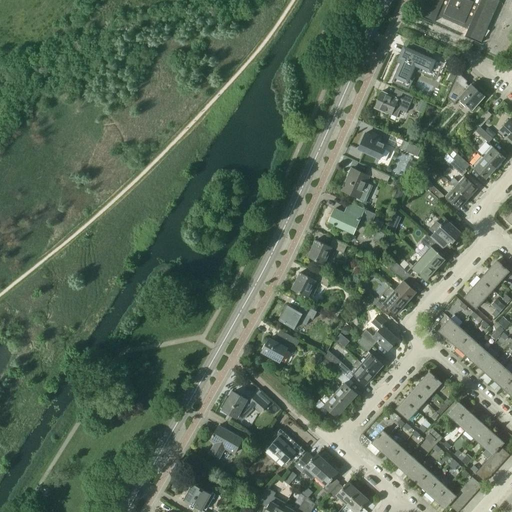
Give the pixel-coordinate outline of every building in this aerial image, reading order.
[(480,44),(499,0),(498,0),(424,0),(417,15),(433,22),(436,15),(468,29),(464,37),(480,44)] [(396,74),(394,77),(407,83),(410,76),(415,65),(431,72),(436,60),(428,57),(431,52),(413,44),(410,49),(407,48),(404,55),(400,54),(399,57),(398,60),(397,61),(400,63),(396,74)] [(484,97),(470,84),(466,89),(464,87),(467,81),(458,73),(447,98),(454,104),(459,98),(472,110),(484,97)] [(406,113),(413,97),(399,91),(396,98),(381,91),(374,108),(390,115),(391,115),(396,117),(399,110),(406,113)] [(480,126),(490,115),(486,111),(475,122),(480,126)] [(511,121),(509,119),(499,131),(503,135),(502,135),(504,137),(504,136),(511,143),(511,121)] [(492,138),(479,127),(476,131),(488,142),(492,138)] [(384,149),(386,143),(380,140),(381,137),(373,134),(372,137),(365,133),(358,149),(379,159),(380,158),(385,161),(389,152),(384,149)] [(421,149),(405,142),(402,148),(418,155),(421,149)] [(504,157),(490,145),(480,155),(495,168),(504,157)] [(469,165),(457,154),(453,158),(465,169),(469,165)] [(495,168),(480,155),(471,165),(485,178),(495,168)] [(466,171),(454,160),(450,164),(462,175),(466,171)] [(364,203),(372,186),(366,183),(369,177),(351,169),(342,191),(359,198),(358,201),(364,203)] [(389,177),(371,169),(369,175),(387,182),(389,177)] [(477,188),(464,177),(459,183),(454,178),(450,182),(455,187),(467,198),(477,188)] [(400,200),(407,185),(396,180),(394,187),(397,188),(393,197),(400,200)] [(444,196),(432,184),(427,189),(440,200),(444,196)] [(467,198),(455,187),(446,197),(458,208),(467,198)] [(372,223),(375,214),(349,203),(346,210),(348,210),(346,215),(334,209),(329,221),(334,223),(333,226),(335,226),(335,224),(353,232),(360,218),(372,223)] [(450,245),(460,233),(445,220),(442,224),(441,223),(440,224),(436,221),(429,229),(434,233),(430,237),(443,248),(447,243),(450,245)] [(438,253),(443,248),(430,237),(427,234),(421,241),(428,248),(425,251),(427,252),(422,257),(435,270),(445,259),(438,253)] [(333,256),(335,250),(343,253),(346,246),(333,239),(330,246),(315,240),(308,256),(324,264),(329,254),(333,256)] [(435,270),(422,257),(417,263),(415,262),(413,265),(409,262),(403,269),(415,279),(419,274),(425,280),(435,270)] [(509,271),(496,260),(488,270),(500,281),(509,271)] [(416,292),(409,286),(415,279),(403,269),(394,261),(389,268),(403,280),(394,290),(407,302),(416,292)] [(500,281),(488,270),(480,279),(492,290),(500,281)] [(316,289),(319,283),(327,287),(331,280),(318,273),(314,280),(300,273),(292,289),(307,297),(313,287),(316,289)] [(492,290),(480,279),(471,288),(484,299),(492,290)] [(407,302),(394,290),(389,286),(374,303),(387,314),(391,310),(396,314),(407,302)] [(484,299),(471,288),(463,297),(475,308),(484,299)] [(506,303),(510,298),(505,294),(502,299),(506,303)] [(505,305),(497,297),(495,299),(491,296),(489,298),(488,297),(486,299),(496,309),(499,312),(505,305)] [(312,319),(316,312),(301,304),(297,311),(287,305),(278,321),(293,329),(297,321),(305,325),(309,318),(312,319)] [(398,339),(384,327),(389,322),(380,314),(371,323),(379,330),(373,336),(366,330),(361,336),(362,337),(372,346),(377,341),(388,350),(398,339)] [(510,323),(502,317),(497,322),(504,329),(510,323)] [(448,339),(459,327),(449,318),(438,330),(448,339)] [(495,340),(503,330),(495,323),(493,326),(496,329),(490,336),(495,340)] [(457,347),(468,335),(459,327),(448,339),(457,347)] [(293,351),(299,341),(281,331),(275,341),(269,338),(261,352),(280,361),(287,348),(293,351)] [(466,355),(477,343),(468,335),(457,347),(466,355)] [(372,346),(362,337),(357,342),(367,351),(372,346)] [(475,364),(486,351),(477,343),(466,355),(475,364)] [(484,372),(495,360),(486,351),(475,364),(484,372)] [(383,364),(370,353),(361,363),(374,374),(383,364)] [(493,380),(504,368),(495,360),(484,372),(493,380)] [(348,386),(352,382),(346,376),(350,370),(340,361),(335,367),(343,373),(338,378),(344,383),(334,394),(347,405),(357,394),(348,386)] [(374,374),(361,363),(352,373),(365,384),(374,374)] [(503,388),(511,377),(511,374),(504,368),(493,380),(503,388)] [(441,383),(428,372),(420,381),(432,392),(441,383)] [(511,396),(511,395),(511,377),(503,388),(511,396)] [(432,392),(420,381),(412,390),(424,401),(432,392)] [(424,401),(412,390),(404,399),(416,410),(424,401)] [(260,412),(266,404),(256,395),(249,403),(250,403),(249,405),(245,401),(246,399),(233,392),(222,410),(236,417),(237,416),(242,419),(254,407),(260,412)] [(337,416),(347,405),(334,394),(324,405),(319,400),(311,408),(321,417),(328,408),(337,416)] [(416,410),(404,399),(396,409),(408,419),(416,410)] [(456,422),(467,410),(457,401),(446,414),(456,422)] [(440,415),(447,407),(444,404),(437,412),(440,415)] [(465,430),(476,418),(467,410),(456,422),(465,430)] [(474,438),(485,426),(476,418),(465,430),(474,438)] [(211,439),(216,442),(210,453),(219,458),(225,447),(235,453),(242,439),(218,426),(211,439)] [(483,446),(494,434),(485,426),(474,438),(483,446)] [(441,438),(432,429),(429,433),(438,441),(441,438)] [(381,451),(392,438),(383,430),(372,442),(381,451)] [(296,451),(291,447),(295,442),(284,432),(280,437),(278,436),(268,448),(285,464),(290,459),(296,464),(306,452),(300,446),(296,451)] [(435,439),(429,433),(425,438),(431,443),(435,439)] [(500,447),(504,442),(494,434),(483,446),(492,455),(493,455),(496,451),(500,447)] [(390,459),(401,446),(392,438),(381,451),(390,459)] [(399,467),(410,455),(401,446),(390,459),(399,467)] [(509,454),(500,447),(496,451),(504,459),(509,454)] [(504,459),(496,451),(493,455),(492,455),(492,456),(500,464),(504,459)] [(306,452),(296,464),(302,470),(302,471),(312,480),(315,476),(327,463),(317,453),(313,458),(306,452)] [(461,454),(457,458),(466,465),(472,458),(467,453),(464,457),(461,454)] [(453,460),(450,458),(450,459),(445,454),(437,463),(441,466),(444,461),(449,466),(453,460)] [(408,475),(419,463),(410,455),(399,467),(408,475)] [(500,464),(492,456),(488,460),(497,468),(500,464)] [(497,468),(488,460),(484,464),(493,472),(497,468)] [(340,482),(334,476),(338,472),(327,463),(315,476),(326,485),(323,488),(329,493),(338,483),(340,482)] [(417,483),(428,471),(419,463),(408,475),(417,483)] [(493,472),(484,464),(480,469),(489,477),(493,472)] [(489,477),(480,469),(476,473),(485,481),(489,477)] [(426,492),(438,479),(428,471),(417,483),(426,492)] [(481,485),(472,477),(468,482),(477,490),(481,485)] [(435,500),(447,488),(438,479),(426,492),(435,500)] [(346,504),(358,490),(348,481),(343,487),(338,483),(329,493),(334,498),(336,495),(346,504)] [(477,490),(468,482),(464,486),(473,494),(477,490)] [(204,511),(202,510),(211,494),(192,483),(183,500),(199,509),(197,511),(204,511)] [(473,494),(464,486),(460,491),(469,499),(473,494)] [(280,511),(283,508),(276,504),(277,502),(272,499),(276,493),(267,487),(261,493),(257,501),(267,507),(264,511),(280,511)] [(452,499),(456,496),(447,488),(435,500),(445,508),(448,504),(452,499)] [(355,511),(356,511),(368,499),(358,490),(346,504),(355,511)] [(469,499),(460,491),(456,495),(465,503),(469,499)] [(465,503),(456,495),(456,496),(452,499),(461,507),(465,503)] [(303,511),(310,500),(305,497),(297,511),(299,511),(303,511)] [(461,507),(452,499),(448,504),(457,511),(461,507)] [(310,511),(315,504),(310,500),(303,511),(310,511)]
